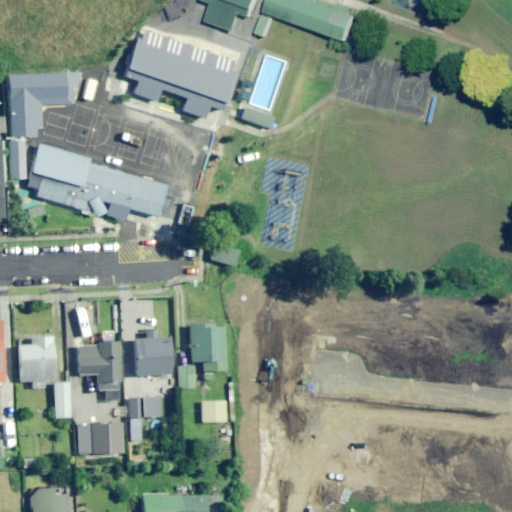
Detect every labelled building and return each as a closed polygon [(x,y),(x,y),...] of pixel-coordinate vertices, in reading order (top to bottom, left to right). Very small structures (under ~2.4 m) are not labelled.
[(241,11),(215,0),(206,22),(232,33),(241,11)] [(261,0),(222,0),(256,14),(261,0)] [(352,19),(305,0),(264,0),(260,10),(342,44),(352,19)] [(233,75),(139,36),(127,66),(220,105),(233,75)] [(9,70),(13,184),(27,183),(26,140),(43,140),(42,108),(83,107),(82,68),(9,70)] [(163,82),(143,74),(136,90),(156,98),(163,82)] [(209,101),(189,93),(182,109),(202,118),(209,101)] [(273,115),(246,106),(241,119),(268,129),(273,115)] [(171,181),(42,144),(31,182),(44,186),(40,198),(87,212),(91,198),(160,218),(171,181)] [(234,249),(210,244),(206,261),(231,266),(234,249)] [(220,372),(219,327),(211,327),(211,323),(185,323),(185,338),(188,338),(188,363),(199,362),(199,372),(220,372)] [(51,381),(50,336),(28,337),(29,345),(16,346),(17,382),(30,382),(30,389),(43,389),(42,381),(51,381)] [(168,376),(167,339),(132,339),(133,377),(168,376)] [(75,376),(92,376),(93,385),(96,384),(96,399),(116,398),(114,343),(94,343),(94,347),(75,347),(75,376)] [(190,389),(190,366),(176,367),(176,389),(190,389)] [(68,418),(67,383),(52,383),(53,418),(68,418)] [(168,394),(167,384),(152,385),(152,395),(168,394)] [(141,419),(141,398),(127,398),(127,419),(141,419)] [(222,422),(222,401),(199,402),(199,423),(222,422)] [(75,455),(90,454),(119,453),(118,424),(89,425),(74,426),(75,455)] [(19,460),(19,470),(34,469),(33,459),(19,460)] [(60,511),(60,494),(27,494),(27,511),(60,511)] [(215,511),(216,496),(139,494),(138,511),(215,511)]
